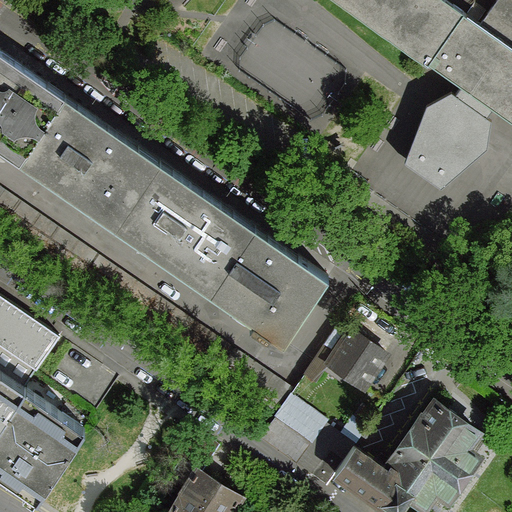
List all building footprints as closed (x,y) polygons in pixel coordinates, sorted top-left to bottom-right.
[(471,101),(511,125),(511,0),(497,0),(489,14),(466,0),(343,0),(468,77),(460,89),(474,97),(471,101)] [(0,48),(0,145),(21,160),(65,93),(0,48)] [(436,85),(409,162),(467,183),(495,106),(436,85)] [(161,159),(65,93),(21,160),(118,225),(161,159)] [(256,225),(161,159),(118,225),(211,290),(256,225)] [(0,184),(0,220),(278,413),(295,387),(0,184)] [(329,274),(256,225),(211,290),(285,341),(329,274)] [(0,368),(25,386),(60,333),(0,292),(0,368)] [(353,328),(325,367),(342,379),(347,374),(365,385),(387,353),(353,328)] [(0,423),(25,386),(0,368),(0,423)] [(86,427),(25,386),(0,423),(0,470),(23,486),(27,480),(43,491),(86,427)] [(445,392),(438,401),(445,406),(451,396),(445,392)] [(314,444),(328,426),(289,397),(275,417),(314,444)] [(354,444),(335,470),(383,504),(386,500),(399,509),(411,493),(424,503),(445,476),(457,484),(470,467),(458,458),(478,430),(445,406),(438,401),(437,401),(388,468),(354,444)] [(314,444),(275,417),(262,436),(327,482),(335,470),(354,444),(328,426),(314,444)] [(183,448),(202,460),(215,439),(196,426),(183,448)] [(188,477),(173,500),(192,511),(236,511),(250,490),(202,460),(183,448),(172,466),(188,477)] [(192,511),(173,500),(165,511),(192,511)]
